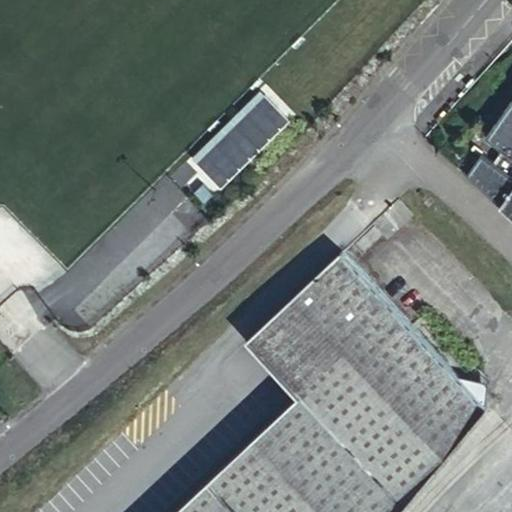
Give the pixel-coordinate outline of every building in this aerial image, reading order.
[(220,185),(289,116),(261,88),(192,156),(220,185)] [(464,173),(511,216),(511,98),(485,137),(511,156),(511,176),(479,152),(464,173)] [(375,224),(352,245),(362,254),(384,233),(387,237),(411,214),(397,200),(373,222),(375,224)] [(129,211),(68,271),(89,292),(150,231),(129,211)] [(298,390),(167,511),(397,511),(488,404),(341,247),(246,335),(298,390)]
